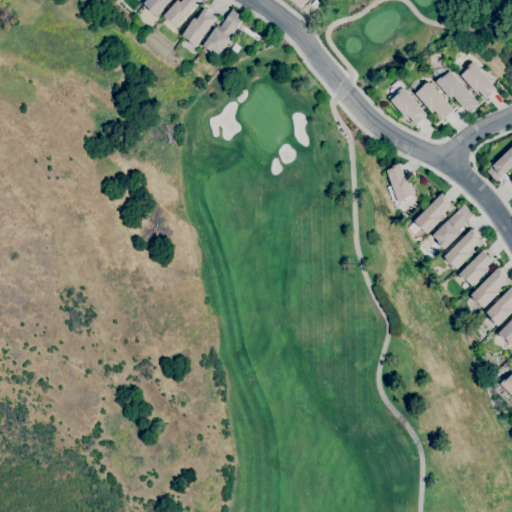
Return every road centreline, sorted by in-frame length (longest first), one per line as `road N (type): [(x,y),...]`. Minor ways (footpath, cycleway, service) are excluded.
road 1 (track): [(335,97),(333,110),(350,139),(355,243),(388,326),(377,381),(419,447),(419,511)]
road 2 (residential): [(511,238),(444,160),(367,118),(299,31),(258,0)]
road 3 (track): [(511,1),(472,29),(424,20),(403,0),(374,2),(327,29),(350,79)]
